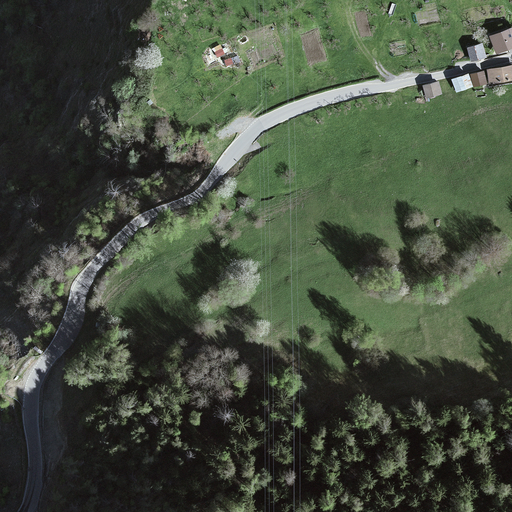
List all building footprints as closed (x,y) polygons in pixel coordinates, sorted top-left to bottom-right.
[(511,26),(488,36),(495,53),(511,46),(511,26)] [(481,43),(466,48),(470,61),(485,56),(481,43)] [(464,50),(449,56),(453,66),(468,60),(464,50)] [(511,65),(487,69),(489,84),(511,81),(511,65)] [(481,70),(470,72),(474,90),(485,87),(481,70)] [(465,73),(449,79),(454,94),(470,88),(465,73)] [(437,81),(421,87),(425,100),(441,94),(437,81)]
